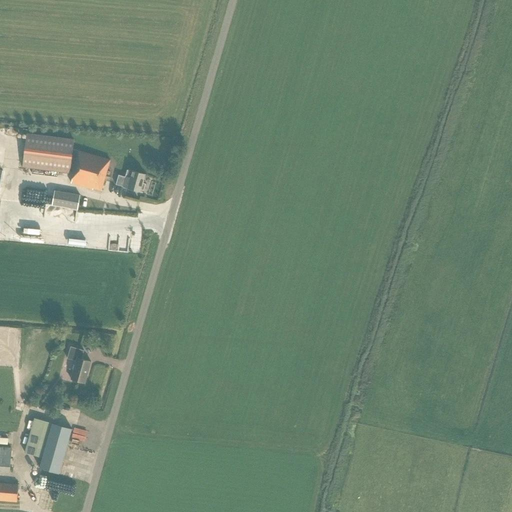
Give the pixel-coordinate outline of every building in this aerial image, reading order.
[(110,160),(75,150),(72,149),(74,140),(27,133),(22,167),(69,173),(70,168),(72,169),(71,174),(73,174),(71,183),(93,189),(93,188),(101,190),(110,160)] [(145,175),(133,171),(127,170),(122,186),(140,191),(145,175)] [(52,205),(77,209),(80,195),(54,190),(52,205)] [(85,383),(91,362),(82,359),(84,350),(71,346),(67,358),(76,361),(71,379),(85,383)] [(72,429),(52,423),(34,418),(25,453),(42,458),(39,468),(59,474),(72,429)] [(0,470),(10,471),(11,448),(0,447),(0,470)] [(0,500),(17,502),(18,485),(0,483),(0,500)]
